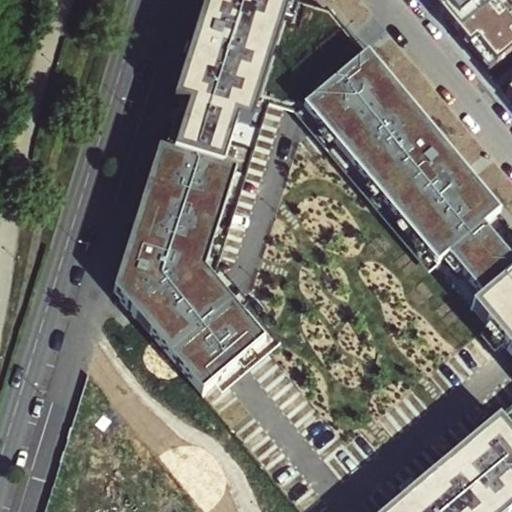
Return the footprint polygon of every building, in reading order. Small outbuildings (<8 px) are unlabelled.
[(290,2),(281,0),(207,0),(114,296),(203,401),(236,373),(265,349),(222,297),(205,277),(259,104),(290,2)] [(511,0),(424,0),(488,77),(511,56),(511,0)] [(300,117),(303,114),(367,60),(354,45),(345,34),(323,52),(308,34),(329,15),(290,2),(259,104),(296,115),(300,117)] [(308,34),(323,52),(345,34),(329,15),(308,34)] [(511,411),(392,511),(511,511),(511,234),(367,60),(303,114),(436,272),(447,263),(481,304),(471,313),(511,361),(511,411)]
